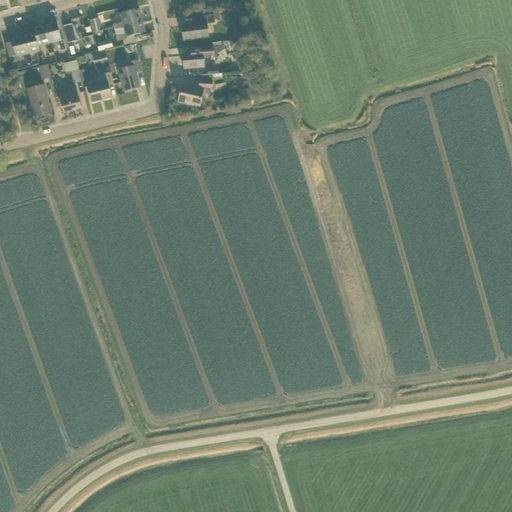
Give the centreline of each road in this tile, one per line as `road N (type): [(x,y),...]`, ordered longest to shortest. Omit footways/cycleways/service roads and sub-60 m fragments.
road 1 (unclassified): [(51,511),(94,474),(158,448),(511,389)]
road 2 (residential): [(0,146),(155,103),(160,4)]
